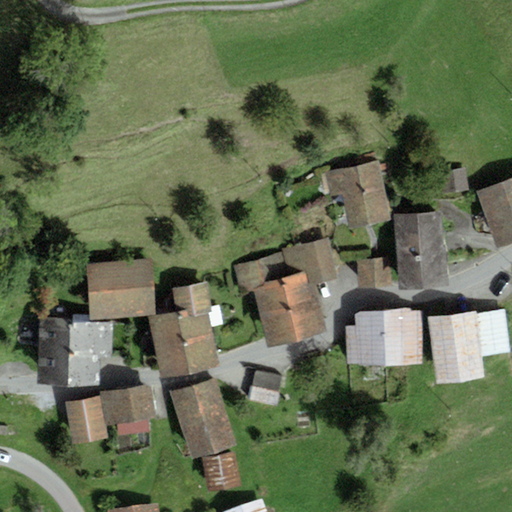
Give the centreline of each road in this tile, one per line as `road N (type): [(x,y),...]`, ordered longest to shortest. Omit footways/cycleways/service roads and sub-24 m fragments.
road 1 (unclassified): [(0,385),(66,394),(186,381),(326,342),(358,296),(441,289),(511,256)]
road 2 (track): [(50,0),(94,14),(267,0)]
